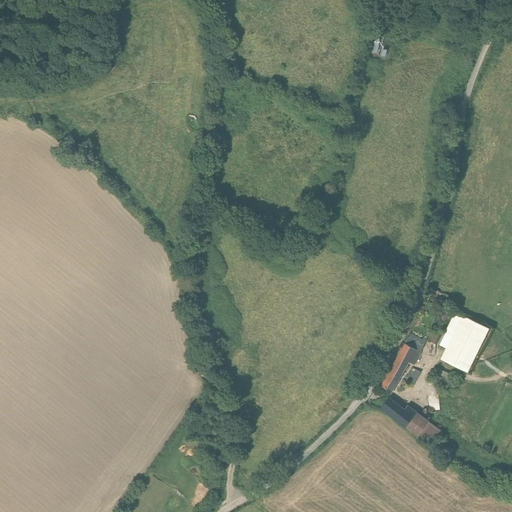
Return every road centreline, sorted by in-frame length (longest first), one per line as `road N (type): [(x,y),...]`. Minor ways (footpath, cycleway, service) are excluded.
road 1 (unclassified): [(234,511),(305,459),(377,379),(437,229),(466,85),(487,39),(511,22)]
road 2 (track): [(207,390),(222,454),(222,511)]
